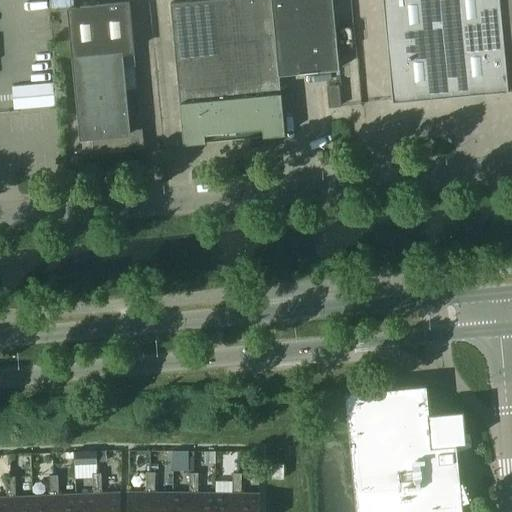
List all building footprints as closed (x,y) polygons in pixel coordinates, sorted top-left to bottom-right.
[(232,136),(218,0),(206,0),(168,4),(183,145),(205,143),(205,139),(232,136)] [(339,69),(332,0),(218,0),(232,136),(232,140),(244,138),(244,135),(263,133),(263,137),(285,134),(278,74),(339,69)] [(499,0),(383,0),(393,101),(509,90),(499,0)] [(511,0),(499,0),(509,90),(511,89),(511,0)] [(125,92),(121,53),(133,51),(129,3),(69,8),(81,138),(93,137),(94,153),(142,148),(137,91),(125,92)] [(351,85),(353,105),(364,104),(362,84),(351,85)] [(326,86),(328,107),(340,106),(338,85),(326,86)] [(462,511),(457,443),(466,437),(463,409),(429,412),(427,384),(345,392),(356,511),(462,511)] [(283,478),(283,471),(283,464),(272,464),(272,478),(282,478),(283,478)] [(150,511),(151,472),(146,472),(146,492),(128,492),(127,511),(150,511)] [(171,511),(172,493),(155,492),(155,472),(151,472),(150,511),(171,511)] [(98,511),(97,473),(92,474),(93,494),(76,494),(76,511),(98,511)] [(101,473),(97,473),(98,511),(120,511),(120,492),(102,493),(101,473)] [(193,511),(194,473),(189,473),(189,493),(172,493),(171,511),(193,511)] [(214,511),(215,493),(198,493),(198,473),(194,473),(193,511),(214,511)] [(236,511),(237,473),(233,473),(232,493),(215,493),(214,511),(236,511)] [(259,511),(259,494),(241,493),(241,473),(237,473),(236,511),(259,511)] [(54,511),(53,475),(49,475),(50,495),(33,496),(33,511),(54,511)] [(76,511),(76,494),(59,495),(58,475),(53,475),(54,511),(76,511)] [(0,511),(11,511),(10,477),(6,477),(7,497),(0,497),(0,511)] [(33,511),(33,496),(16,497),(15,477),(10,477),(11,511),(33,511)]
